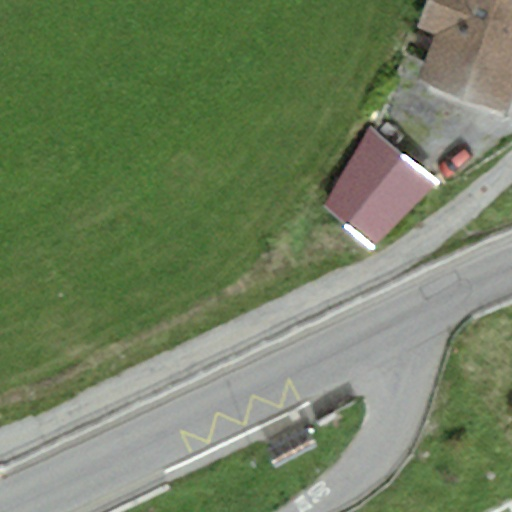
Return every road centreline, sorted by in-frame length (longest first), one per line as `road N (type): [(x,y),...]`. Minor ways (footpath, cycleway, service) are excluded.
road 1 (residential): [(0,447),(416,249),(511,169)]
road 2 (tertiary): [(0,508),(380,331)]
road 3 (residential): [(380,331),(404,387),(390,433),(350,481),(305,511)]
road 4 (tertiary): [(380,331),(511,274)]
